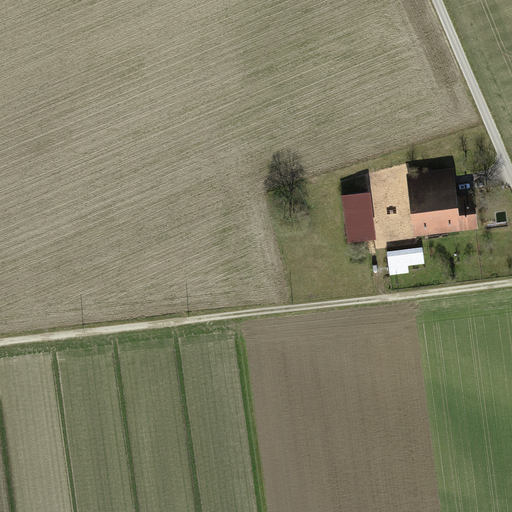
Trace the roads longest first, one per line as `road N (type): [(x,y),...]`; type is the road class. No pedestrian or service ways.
road 1 (unclassified): [(0,342),(511,282)]
road 2 (unclassified): [(436,0),(511,175)]
